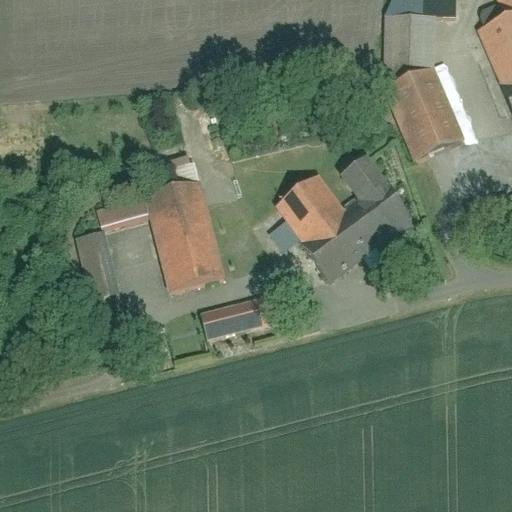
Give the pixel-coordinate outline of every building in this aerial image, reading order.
[(457,20),(456,0),(393,0),(393,20),(436,20),(457,20)] [(477,16),(511,104),(511,0),(497,0),(500,6),(477,16)] [(389,20),(388,93),(436,74),(436,20),(393,20),(389,20)] [(436,74),(388,93),(415,163),(466,143),(440,73),(436,74)] [(193,158),(173,164),(180,190),(200,185),(193,158)] [(278,210),(331,283),(415,223),(371,162),(346,179),(359,198),(342,210),(321,180),(278,210)] [(228,280),(203,184),(200,185),(180,190),(146,199),(152,221),(171,294),(228,280)] [(475,248),(511,240),(511,217),(508,196),(466,204),(475,248)] [(104,233),(152,221),(146,199),(98,211),(104,233)] [(77,242),(92,301),(121,294),(106,235),(77,242)] [(265,298),(183,319),(191,347),(272,326),(265,298)] [(288,312),(293,337),(319,332),(314,307),(288,312)]
